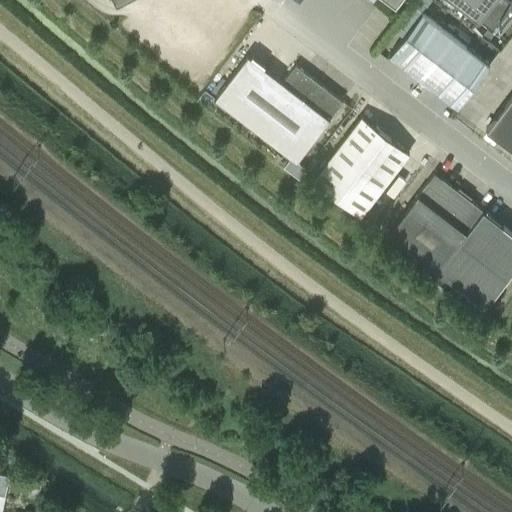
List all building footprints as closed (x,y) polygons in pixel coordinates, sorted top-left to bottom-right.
[(437,19),(445,6),(435,0),(428,0),(422,10),(437,19)] [(455,0),(496,32),(511,11),(511,2),(509,0),(455,0)] [(389,54),(457,106),(489,64),(421,12),(389,54)] [(248,54),(214,97),(291,157),(284,166),(298,178),(306,168),(296,160),(329,118),(342,101),(304,71),(295,64),(282,81),(248,54)] [(511,93),(486,127),(511,147),(511,93)] [(360,215),(409,152),(362,116),(313,179),(360,215)] [(388,231),(437,269),(485,305),(511,270),(511,247),(511,231),(483,209),(434,171),(388,231)]
